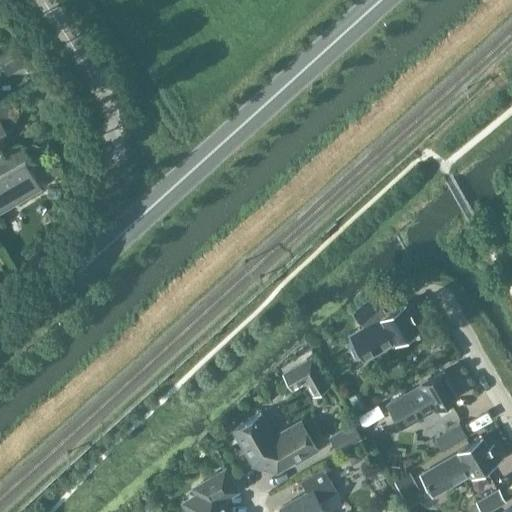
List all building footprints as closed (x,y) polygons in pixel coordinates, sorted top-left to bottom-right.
[(19,45),(0,56),(0,62),(1,64),(23,51),(19,45)] [(0,173),(0,212),(42,188),(26,160),(30,158),(21,143),(0,155),(0,169),(2,173),(0,173)] [(32,144),(30,156),(45,159),(47,147),(32,144)] [(47,153),(45,162),(56,164),(57,155),(47,153)] [(49,188),(48,198),(60,199),(61,189),(49,188)] [(364,327),(350,335),(364,360),(419,328),(405,303),(386,315),(381,306),(383,305),(374,294),(352,312),(362,323),(364,327)] [(329,387),(312,357),(283,374),(290,387),(302,381),(308,382),(315,395),(329,387)] [(420,384),(387,404),(401,428),(434,409),(435,409),(436,408),(457,396),(458,395),(458,394),(457,394),(445,372),(444,370),(443,371),(422,384),(422,383),(420,384)] [(355,394),(348,398),(355,411),(363,407),(355,394)] [(383,414),(377,404),(357,415),(363,425),(383,414)] [(260,414),(235,429),(255,463),(259,460),(275,465),(277,469),(294,459),(296,463),(318,450),(305,428),(294,435),(290,428),(276,436),(272,435),(260,414)] [(353,423),(330,436),(338,450),(361,436),(353,423)] [(459,424),(436,437),(443,450),(466,437),(459,424)] [(458,451),(459,452),(420,474),(433,495),(471,473),(472,475),(501,458),(493,444),(488,447),(482,437),(458,451)] [(357,447),(347,453),(353,463),(363,457),(357,447)] [(301,480),(308,492),(281,507),(283,511),(326,511),(319,500),(337,490),(323,467),(301,480)] [(204,502),(189,510),(190,511),(229,511),(222,498),(236,490),(224,470),(195,487),(204,502)] [(410,473),(396,481),(404,496),(418,488),(410,473)] [(498,489),(477,501),(482,511),(485,511),(505,501),(498,489)]
